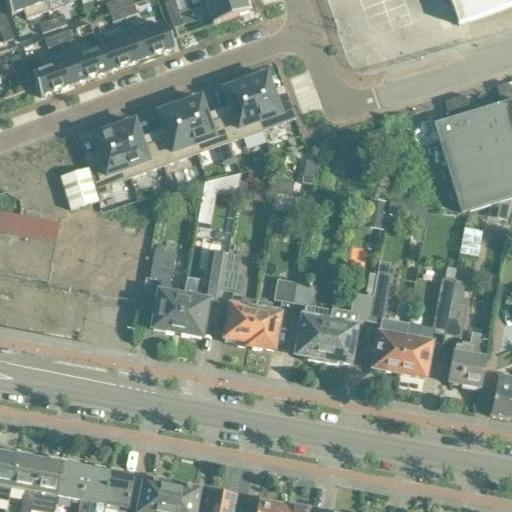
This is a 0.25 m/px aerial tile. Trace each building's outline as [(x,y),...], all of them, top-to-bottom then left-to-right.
[(43,0),(4,0),(11,17),(23,13),(26,22),(48,14),(43,0)] [(43,0),(48,14),(49,14),(46,5),(61,0),(43,0)] [(131,0),(120,0),(118,1),(121,11),(134,6),(131,0)] [(243,0),(220,0),(200,7),(201,8),(205,7),(212,27),(248,14),(243,0)] [(511,0),(448,0),(458,27),(511,7),(511,0)] [(118,1),(106,6),(107,10),(109,15),(121,11),(118,1)] [(174,3),(164,6),(169,19),(178,15),(174,3)] [(134,6),(121,11),(125,20),(137,15),(134,6)] [(121,11),(109,15),(113,25),(125,20),(121,11)] [(178,15),(169,19),(173,31),(182,28),(178,15)] [(5,17),(0,18),(0,32),(9,29),(5,17)] [(63,18),(51,22),(54,32),(67,27),(63,18)] [(51,22),(39,27),(42,36),(54,32),(51,22)] [(151,24),(129,32),(140,64),(174,52),(166,28),(154,32),(151,24)] [(9,29),(0,32),(0,33),(4,45),(13,42),(9,29)] [(110,48),(99,52),(107,76),(140,64),(129,32),(107,39),(110,48)] [(69,33),(56,37),(60,46),(72,42),(69,33)] [(56,37),(44,41),(47,51),(60,46),(56,37)] [(84,47),(63,55),(74,87),(107,76),(99,52),(87,56),(84,47)] [(44,72),(32,76),(40,99),(74,87),(63,55),(41,63),(44,72)] [(19,58),(10,61),(14,73),(24,70),(19,58)] [(24,70),(14,73),(19,86),(28,82),(24,70)] [(247,83),(244,84),(262,134),(296,122),(287,97),(275,102),(266,76),(261,78),(260,75),(246,80),(247,83)] [(233,117),(221,121),(229,146),(262,134),(244,84),(224,91),(233,117)] [(511,97),(508,85),(496,88),(501,105),(471,115),(465,98),(445,104),(450,121),(433,126),(461,216),(511,200),(511,97)] [(199,100),(178,107),(196,157),(229,146),(221,121),(209,125),(199,100)] [(167,140),(155,145),(163,169),(196,157),(178,107),(176,108),(175,105),(161,110),(162,113),(157,115),(167,140)] [(133,123),(112,131),(130,181),(163,169),(155,145),(143,149),(133,123)] [(100,164),(88,168),(99,199),(113,194),(110,188),(130,181),(112,131),(111,131),(110,129),(95,134),(96,137),(91,138),(100,164)] [(88,172),(59,180),(63,193),(70,213),(98,204),(88,172)] [(204,185),(201,204),(214,207),(216,196),(236,199),(240,177),(204,185)] [(246,181),(246,194),(263,195),(264,182),(246,181)] [(151,223),(156,208),(120,196),(115,212),(151,223)] [(59,226),(57,226),(0,214),(0,276),(49,286),(59,226)] [(150,281),(161,283),(160,292),(159,292),(152,329),(160,330),(160,333),(163,333),(165,336),(171,337),(174,335),(176,336),(184,297),(183,296),(169,294),(176,257),(156,253),(150,281)] [(184,297),(176,336),(179,336),(180,339),(187,340),(189,338),(192,339),(193,336),(200,338),(207,303),(220,305),(222,294),(229,257),(209,253),(203,283),(186,280),(183,296),(184,297)] [(476,275),(494,276),(495,256),(477,255),(476,275)] [(229,257),(222,294),(241,298),(244,277),(237,276),(240,259),(229,257)] [(378,277),(373,300),(369,320),(382,322),(390,279),(378,277)] [(441,280),(432,328),(445,330),(454,283),(441,280)] [(293,307),(297,286),(277,282),(273,303),(293,307)] [(471,286),(454,283),(445,330),(444,338),(461,341),(468,301),(462,299),(464,289),(470,291),(471,286)] [(316,289),(297,286),(293,307),(313,310),(316,289)] [(369,320),(373,300),(354,297),(351,314),(332,311),(331,321),(323,366),(337,368),(337,365),(349,367),(357,317),(369,320)] [(248,349),(257,304),(232,300),(231,306),(230,306),(224,344),(235,346),(237,349),(243,350),(246,348),(248,349)] [(272,306),(257,304),(248,349),(250,349),(252,352),(258,353),(261,351),(272,354),(280,315),(269,313),(272,306)] [(323,366),(331,321),(303,316),(296,358),(309,360),(308,363),(323,366)] [(383,322),(373,372),(397,377),(405,339),(405,338),(408,327),(383,322)] [(424,382),(434,332),(408,327),(405,338),(405,339),(397,377),(424,382)] [(448,387),(480,393),(490,343),(471,339),(469,346),(462,344),(461,347),(456,347),(448,387)] [(497,377),(490,419),(511,423),(511,378),(503,377),(502,378),(497,377)] [(0,490),(11,492),(18,454),(2,451),(2,456),(0,455),(0,490)] [(30,511),(32,507),(40,463),(32,462),(33,457),(18,454),(11,492),(26,495),(22,511),(30,511)] [(55,511),(64,463),(48,460),(48,464),(40,463),(32,507),(30,511),(54,511),(55,511)] [(64,463),(55,511),(57,501),(79,505),(78,511),(86,471),(78,470),(79,465),(64,463)] [(102,511),(103,510),(110,471),(95,468),(94,473),(86,471),(78,511),(102,511)] [(125,474),(110,471),(103,510),(115,511),(127,511),(133,480),(124,478),(125,474)] [(165,511),(170,488),(142,482),(136,511),(165,511)] [(194,511),(198,493),(170,488),(165,511),(194,511)] [(231,511),(234,499),(222,497),(222,495),(213,494),(212,495),(209,495),(206,511),(231,511)] [(282,511),(283,509),(271,507),(270,504),(263,502),(261,505),(257,504),(255,511),(282,511)]
